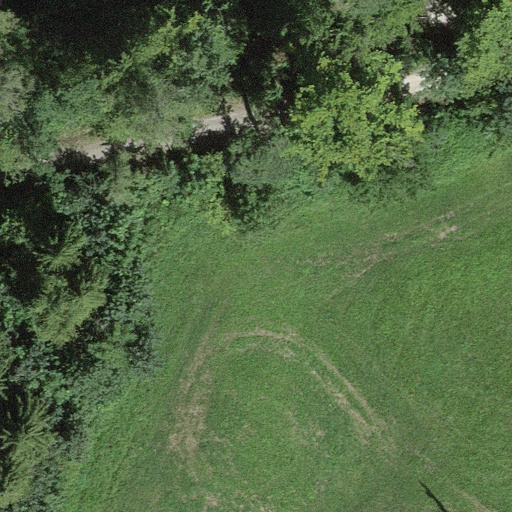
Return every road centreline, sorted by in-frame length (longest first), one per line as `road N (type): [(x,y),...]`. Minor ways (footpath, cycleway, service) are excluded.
road 1 (track): [(511,63),(0,174)]
road 2 (track): [(511,36),(389,0)]
